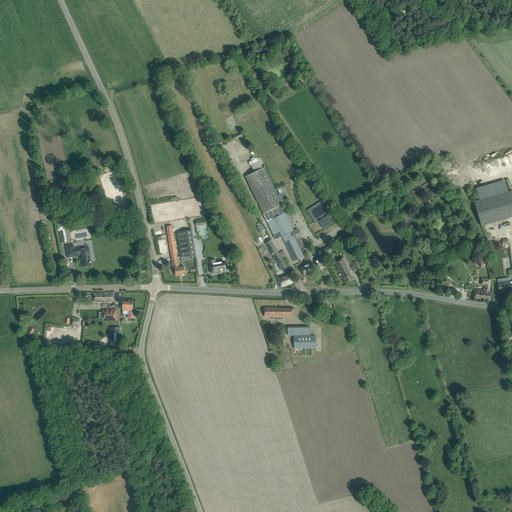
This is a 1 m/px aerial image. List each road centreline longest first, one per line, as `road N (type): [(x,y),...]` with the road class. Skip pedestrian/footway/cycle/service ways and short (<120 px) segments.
road 1 (unclassified): [(155,287),(380,291),(511,307)]
road 2 (unclassified): [(155,287),(128,150),(62,0)]
road 3 (unclassified): [(200,511),(143,360),(155,287)]
road 4 (unclassified): [(155,287),(0,290)]
